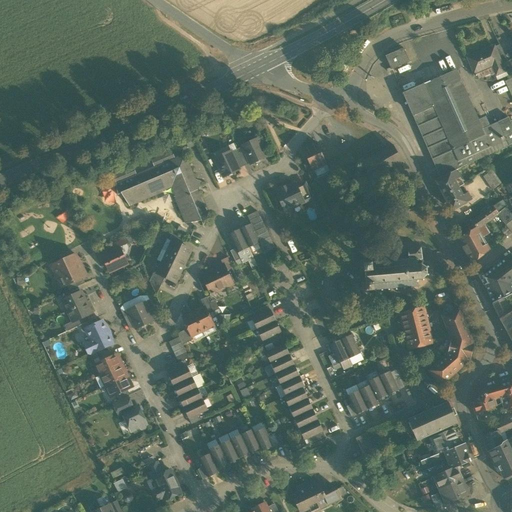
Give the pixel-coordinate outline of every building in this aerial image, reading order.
[(504,72),(511,69),(508,62),(499,45),(494,47),(504,72)] [(494,71),(496,75),(504,72),(494,47),(479,53),(467,58),(474,73),(492,65),(494,71)] [(385,56),(391,70),(409,62),(403,48),(385,56)] [(492,65),(474,73),(476,79),(494,71),(492,65)] [(444,169),(454,163),(459,160),(455,149),(485,136),(482,129),(456,70),(424,84),(434,107),(414,116),(438,171),(444,169)] [(408,104),(414,116),(434,107),(424,84),(403,93),(407,104),(408,104)] [(511,126),(508,118),(498,122),(506,141),(508,146),(511,143),(511,126)] [(498,122),(482,129),(485,136),(490,148),(506,141),(498,122)] [(490,148),(485,136),(455,149),(459,160),(454,163),(458,170),(476,161),(476,160),(474,155),(478,153),(490,148)] [(242,146),(243,149),(259,141),(258,138),(242,146)] [(250,163),(250,165),(267,157),(259,141),(243,149),(250,163)] [(490,148),(478,153),(480,158),(508,146),(506,141),(490,148)] [(309,162),(312,170),(313,169),(326,164),(317,144),(311,147),(310,146),(303,149),(309,162)] [(383,172),(391,190),(407,182),(407,181),(399,163),(402,161),(393,145),(386,149),(360,163),(369,180),(383,172)] [(243,149),(237,151),(244,166),(250,163),(243,149)] [(239,168),(244,166),(237,151),(237,150),(231,152),(232,154),(239,168)] [(232,154),(231,152),(231,151),(214,158),(216,161),(232,154)] [(151,160),(154,167),(175,159),(172,152),(151,160)] [(150,169),(136,175),(116,183),(118,195),(121,193),(129,206),(163,192),(162,191),(169,188),(172,187),(173,190),(172,190),(175,196),(174,197),(185,223),(201,221),(204,223),(208,215),(197,190),(201,182),(196,180),(185,154),(175,159),(154,167),(153,170),(150,169)] [(216,161),(223,177),(240,170),(239,168),(232,154),(216,161)] [(328,169),(332,176),(341,172),(355,165),(350,155),(349,155),(345,158),(337,163),(328,169)] [(303,164),(311,181),(317,178),(313,169),(312,170),(309,162),(303,164)] [(455,170),(455,171),(457,170),(454,164),(438,172),(441,178),(455,170)] [(113,177),(116,183),(136,175),(134,168),(113,177)] [(481,176),(492,191),(494,190),(500,186),(502,185),(491,169),(481,176)] [(435,181),(444,196),(459,187),(455,181),(459,178),(455,171),(455,170),(441,178),(435,181)] [(305,182),(296,186),(298,190),(307,186),(305,182)] [(277,193),(285,212),(292,209),(293,206),(302,202),(303,201),(298,190),(296,186),(295,185),(277,193)] [(302,202),(303,203),(313,199),(307,186),(298,190),(303,201),(302,202)] [(463,195),(459,187),(444,196),(452,211),(472,200),(468,193),(463,195)] [(502,200),(493,206),(498,213),(501,211),(506,207),(504,203),(502,200)] [(497,214),(498,213),(493,206),(470,223),(475,229),(477,228),(478,229),(497,215),(497,214)] [(511,214),(506,207),(501,211),(510,222),(511,220),(511,214)] [(247,216),(250,221),(260,216),(257,211),(247,216)] [(505,225),(510,222),(501,211),(498,213),(497,214),(497,215),(505,225)] [(251,224),(252,226),(262,222),(260,216),(250,221),(251,224)] [(252,226),(254,232),(265,227),(262,222),(252,226)] [(251,224),(240,229),(249,248),(260,243),(259,242),(257,237),(254,232),(252,226),(251,224)] [(254,232),(257,237),(267,232),(265,227),(254,232)] [(490,250),(478,229),(477,228),(475,229),(458,240),(471,264),(472,264),(490,250)] [(237,253),(249,248),(240,229),(228,234),(235,249),(237,253)] [(257,237),(259,242),(269,237),(267,232),(257,237)] [(172,241),(180,245),(183,239),(172,234),(169,240),(172,241)] [(260,243),(262,247),(272,242),(269,237),(259,242),(260,243)] [(111,244),(113,250),(118,248),(127,244),(124,238),(111,244)] [(172,241),(167,252),(186,261),(191,250),(180,245),(172,241)] [(274,247),(272,242),(262,247),(264,252),(274,247)] [(102,255),(109,272),(122,266),(123,266),(125,265),(126,263),(125,261),(124,260),(118,248),(113,250),(102,255)] [(253,257),(249,248),(237,253),(240,259),(242,263),(253,257)] [(374,291),(375,296),(383,295),(382,289),(388,289),(388,291),(397,290),(397,288),(403,287),(403,289),(405,289),(404,287),(410,287),(411,289),(412,289),(412,287),(418,286),(418,280),(421,279),(423,281),(424,280),(423,279),(426,275),(428,276),(429,275),(427,274),(427,269),(428,267),(428,266),(426,267),(422,265),(423,263),(422,263),(421,248),(420,248),(408,249),(407,249),(407,250),(408,260),(402,260),(401,258),(400,258),(400,260),(394,261),(394,259),(385,260),(385,262),(380,262),(379,257),(371,257),(372,262),(363,263),(364,272),(365,274),(360,274),(361,281),(365,281),(365,283),(366,292),(374,291)] [(230,251),(235,261),(240,259),(237,253),(235,249),(230,251)] [(167,252),(162,263),(181,272),(186,261),(167,252)] [(511,283),(511,255),(511,254),(481,277),(492,304),(502,298),(503,299),(511,294),(511,284),(511,283)] [(52,265),(62,287),(66,285),(82,277),(85,276),(75,255),(52,265)] [(223,266),(225,271),(232,268),(227,257),(220,261),(223,266)] [(176,282),(181,272),(162,263),(157,273),(165,277),(176,282)] [(203,276),(212,294),(232,285),(225,271),(223,266),(203,276)] [(154,271),(151,277),(162,283),(165,277),(157,273),(154,271)] [(66,285),(69,291),(85,283),(82,277),(66,285)] [(156,295),(162,283),(151,277),(149,281),(152,287),(156,295)] [(62,300),(68,311),(86,302),(81,291),(62,300)] [(145,305),(144,305),(143,302),(140,297),(124,304),(127,310),(128,309),(129,312),(135,326),(136,329),(153,321),(150,314),(145,305)] [(205,307),(208,314),(213,312),(206,297),(200,300),(204,308),(205,307)] [(506,305),(503,299),(502,298),(492,304),(496,311),(506,305)] [(145,305),(150,314),(155,312),(149,299),(143,302),(144,305),(145,305)] [(500,319),(511,311),(511,301),(506,305),(496,311),(495,311),(499,319),(500,319)] [(91,313),(86,302),(68,311),(72,321),(73,322),(81,318),(91,313)] [(443,311),(445,314),(454,311),(453,307),(446,304),(443,311)] [(258,310),(260,315),(270,310),(268,305),(258,310)] [(400,313),(408,350),(433,344),(423,306),(400,313)] [(204,308),(194,313),(202,331),(213,326),(208,314),(205,307),(204,308)] [(122,312),(130,329),(135,326),(129,312),(128,309),(127,310),(122,312)] [(428,371),(441,386),(447,380),(446,379),(457,370),(458,371),(465,365),(464,364),(468,360),(470,360),(474,345),(472,344),(470,339),(471,338),(467,328),(466,328),(462,319),(463,318),(460,309),(454,311),(445,314),(441,316),(450,337),(449,341),(448,341),(445,353),(446,353),(445,356),(428,371)] [(252,319),(257,330),(276,321),(271,310),(270,310),(260,315),(252,319)] [(506,331),(511,327),(511,311),(500,319),(506,331)] [(192,336),(202,331),(194,313),(183,318),(188,329),(191,336),(192,336)] [(64,325),(67,331),(79,325),(83,324),(81,318),(73,322),(72,321),(64,325)] [(82,331),(85,333),(87,332),(86,329),(98,323),(96,318),(83,324),(79,325),(82,331)] [(88,352),(91,353),(95,351),(96,351),(107,346),(112,343),(106,331),(107,330),(103,321),(98,323),(86,329),(87,332),(91,341),(87,344),(86,347),(88,352)] [(281,332),(276,321),(257,330),(262,341),(269,338),(279,333),(281,332)] [(177,334),(182,345),(194,339),(192,336),(191,336),(188,329),(177,334)] [(269,338),(271,343),(281,339),(279,333),(269,338)] [(351,335),(340,340),(349,359),(360,354),(351,335)] [(186,354),(186,353),(184,348),(181,343),(181,342),(179,337),(169,342),(171,347),(173,352),(176,358),(178,363),(188,358),(186,354)] [(284,344),(281,339),(271,343),(274,349),(284,344)] [(338,364),(349,359),(340,340),(329,345),(333,354),(338,364)] [(265,353),(270,364),(289,355),(284,344),(274,349),(265,353)] [(112,357),(109,352),(107,346),(96,351),(95,351),(98,357),(100,362),(112,357)] [(328,356),(333,367),(338,364),(333,354),(328,356)] [(96,365),(101,375),(123,365),(120,359),(118,360),(115,355),(112,357),(100,362),(96,365)] [(294,366),(289,355),(270,364),(275,374),(294,366)] [(101,375),(106,386),(126,377),(123,372),(126,371),(123,365),(101,375)] [(166,370),(168,375),(178,371),(176,365),(170,368),(166,370)] [(168,375),(173,386),(192,377),(187,366),(178,371),(168,375)] [(299,376),(294,366),(275,374),(280,385),(299,376)] [(390,371),(378,377),(387,396),(398,390),(393,380),(390,371)] [(128,376),(126,377),(106,386),(111,397),(116,395),(127,389),(131,388),(128,383),(131,382),(128,376)] [(304,387),(299,376),(280,385),(285,396),(303,388),(304,387)] [(173,386),(179,397),(198,388),(192,377),(173,386)] [(376,401),(387,396),(378,377),(367,382),(369,385),(376,401)] [(393,380),(398,390),(403,388),(399,378),(393,380)] [(471,403),(475,415),(491,409),(502,403),(500,397),(511,393),(511,380),(491,386),(483,390),(471,403)] [(378,404),(376,401),(369,385),(358,390),(367,410),(378,404)] [(179,397),(184,408),(203,399),(198,388),(179,397)] [(241,390),(243,397),(249,395),(248,388),(241,390)] [(303,388),(285,396),(284,397),(289,408),(308,399),(303,388)] [(116,395),(118,400),(127,396),(129,395),(127,389),(116,395)] [(356,415),(367,410),(358,390),(347,396),(351,404),(356,414),(356,415)] [(502,403),(504,410),(511,406),(511,393),(500,397),(502,403)] [(133,408),(127,396),(118,400),(113,403),(118,413),(121,414),(123,413),(133,408)] [(208,410),(203,399),(184,408),(189,419),(199,414),(208,410)] [(313,410),(308,399),(289,408),(294,418),(313,410)] [(408,420),(417,441),(457,423),(448,402),(433,409),(423,413),(408,420)] [(346,407),(351,417),(356,414),(351,404),(346,407)] [(123,413),(131,432),(139,428),(142,429),(145,428),(146,425),(147,425),(138,406),(133,408),(123,413)] [(318,420),(313,410),(294,418),(299,429),(318,420)] [(189,419),(191,424),(201,420),(199,414),(189,419)] [(498,431),(498,432),(482,437),(487,452),(499,446),(501,445),(503,442),(500,434),(511,428),(511,416),(496,424),(498,431)] [(323,431),(318,420),(299,429),(304,440),(306,439),(313,436),(323,432),(323,431)] [(264,428),(253,433),(261,449),(262,452),(273,447),(268,436),(264,428)] [(432,437),(439,454),(444,452),(460,445),(453,428),(432,437)] [(252,429),(241,434),(250,454),(261,449),(253,433),(252,429)] [(306,439),(309,444),(315,442),(325,437),(323,432),(313,436),(306,439)] [(241,434),(230,440),(239,459),(250,454),(241,434)] [(268,436),(273,447),(278,444),(274,434),(268,436)] [(356,439),(367,465),(378,460),(367,434),(356,439)] [(501,445),(499,446),(500,447),(511,441),(511,436),(503,442),(501,445)] [(429,438),(435,455),(439,454),(432,437),(429,438)] [(230,440),(219,445),(228,464),(239,459),(230,440)] [(511,441),(500,447),(499,446),(487,452),(494,466),(495,468),(497,472),(500,471),(502,476),(504,479),(511,475),(511,441)] [(460,445),(444,452),(445,456),(449,464),(451,469),(456,467),(462,465),(463,468),(469,466),(470,466),(468,462),(470,461),(464,443),(460,445)] [(208,450),(210,453),(217,469),(228,464),(219,445),(208,450)] [(443,460),(445,456),(444,452),(439,454),(435,455),(427,459),(431,467),(440,463),(443,460)] [(219,472),(217,469),(210,453),(199,459),(203,467),(208,477),(208,478),(219,472)] [(143,461),(146,467),(155,462),(153,457),(143,461)] [(420,461),(424,470),(431,467),(427,459),(420,461)] [(145,467),(151,479),(155,477),(163,473),(157,461),(155,462),(146,467),(145,467)] [(198,469),(203,480),(208,477),(203,467),(198,469)] [(434,477),(439,489),(462,479),(457,469),(456,467),(451,469),(451,470),(448,471),(434,477)] [(153,491),(157,500),(164,497),(165,500),(181,493),(170,470),(163,473),(155,477),(160,488),(153,491)] [(439,489),(445,504),(468,494),(462,479),(439,489)] [(293,497),(300,511),(301,511),(309,508),(308,506),(316,502),(320,509),(328,505),(323,494),(318,483),(312,486),(310,481),(303,485),(304,488),(297,491),(299,494),(293,497)] [(343,487),(337,489),(340,497),(346,494),(343,487)] [(323,494),(328,505),(341,498),(340,497),(337,489),(336,488),(323,494)] [(443,506),(438,493),(430,496),(435,509),(443,506)] [(430,500),(428,495),(421,498),(423,503),(430,500)] [(110,504),(113,511),(122,511),(117,501),(110,504)] [(253,509),(254,511),(269,511),(267,507),(265,503),(253,509)]
